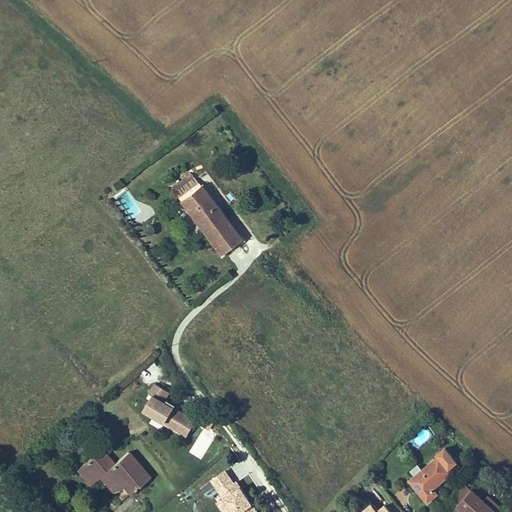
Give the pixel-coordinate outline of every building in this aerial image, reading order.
[(168,187),(204,235),(226,218),(190,171),(168,187)] [(116,200),(130,214),(138,205),(123,192),(116,200)] [(226,218),(204,235),(219,255),(242,239),(226,218)] [(187,418),(172,409),(174,406),(166,401),(165,401),(163,400),(168,393),(155,384),(148,394),(151,396),(142,410),(178,432),(187,418)] [(212,424),(201,417),(198,423),(209,430),(212,424)] [(184,436),(193,422),(187,418),(178,432),(184,436)] [(448,468),(456,462),(445,448),(437,455),(439,457),(422,471),(418,465),(410,471),(415,477),(410,481),(421,495),(427,502),(436,494),(432,489),(452,473),(451,472),(448,468)] [(115,494),(123,502),(151,478),(129,452),(115,464),(102,449),(78,470),(88,481),(94,476),(97,480),(101,477),(105,473),(119,490),(115,494)] [(448,468),(451,472),(459,466),(456,462),(448,468)] [(206,482),(224,511),(255,511),(228,469),(206,482)] [(115,494),(119,490),(105,473),(101,477),(115,494)] [(88,481),(91,485),(97,480),(94,476),(88,481)] [(495,511),(472,490),(458,506),(464,511),(495,511)]
